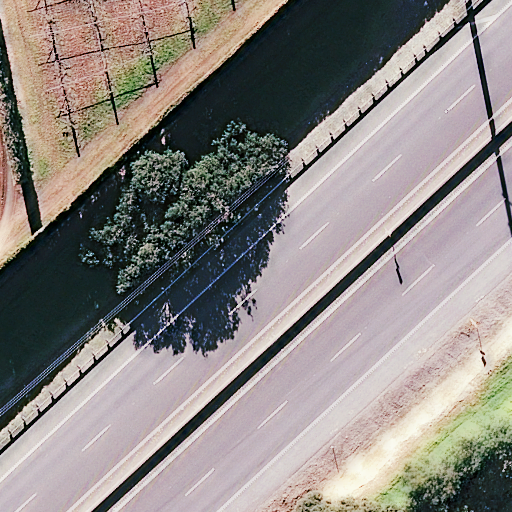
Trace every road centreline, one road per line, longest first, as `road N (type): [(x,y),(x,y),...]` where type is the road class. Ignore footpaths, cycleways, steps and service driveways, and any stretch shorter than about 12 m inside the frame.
road 1 (trunk): [(25,511),(511,61)]
road 2 (trunk): [(511,203),(176,511)]
